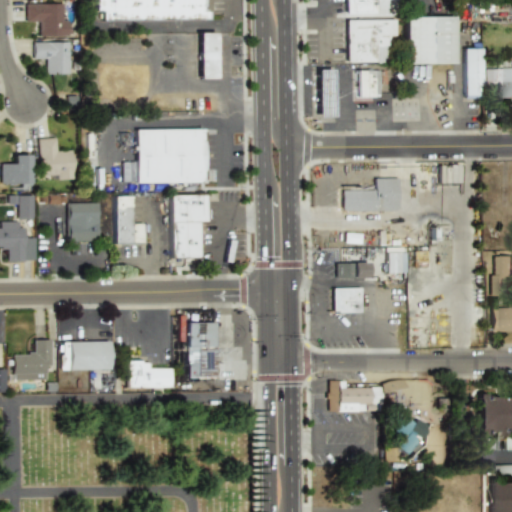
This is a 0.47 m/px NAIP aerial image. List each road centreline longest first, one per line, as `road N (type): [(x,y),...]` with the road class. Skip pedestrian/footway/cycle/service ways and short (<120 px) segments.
road 1 (residential): [(284,145),(511,143)]
road 2 (residential): [(0,300),(217,299)]
road 3 (residential): [(311,365),(511,361)]
road 4 (secondary): [(259,10),(271,54),(273,132),(284,145)]
road 5 (secondary): [(287,283),(284,145)]
road 6 (secondary): [(284,145),(283,15)]
